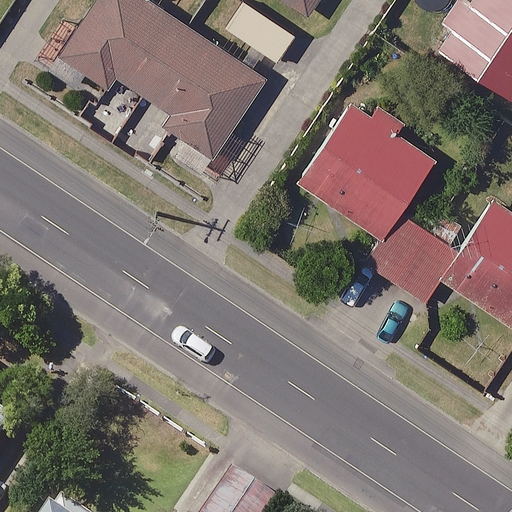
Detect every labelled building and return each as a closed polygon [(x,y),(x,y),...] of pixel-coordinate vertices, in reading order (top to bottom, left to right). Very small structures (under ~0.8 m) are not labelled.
[(262,76),(148,0),(87,0),(54,51),(105,84),(113,72),(170,109),(150,139),(199,172),(262,76)] [(293,34),(243,0),(240,0),(224,24),(276,59),(293,34)] [(289,0),(305,10),(311,0),(289,0)] [(511,0),(474,0),(442,51),(511,96),(511,0)] [(432,156),(348,100),(295,179),(377,233),(362,256),(423,297),(438,275),(511,323),(511,206),(491,192),(468,227),(443,210),(429,230),(397,209),(432,156)] [(0,437),(9,424),(0,418),(0,437)] [(275,511),(231,481),(209,511),(275,511)]
